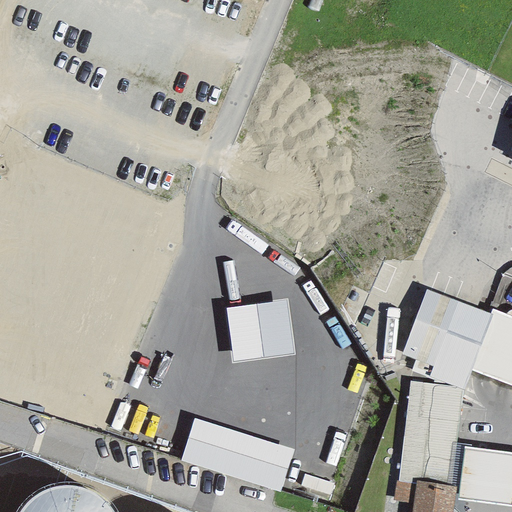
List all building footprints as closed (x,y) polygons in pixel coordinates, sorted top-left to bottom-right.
[(490,314),(425,290),(400,354),(414,359),(410,370),(462,390),(470,369),(491,315),(490,314)] [(235,360),(297,352),(290,292),(228,299),(235,360)] [(511,317),(492,309),(490,314),(491,315),(470,369),(511,385),(511,317)] [(409,382),(398,482),(415,484),(415,481),(455,486),(458,487),(464,448),(470,448),(470,445),(455,442),(462,390),(409,382)] [(183,459),(286,483),(296,439),(194,415),(183,459)] [(511,453),(470,448),(464,448),(458,487),(457,499),(511,506),(511,453)] [(451,511),(455,486),(415,481),(415,484),(398,482),(395,482),(392,501),(412,504),(410,511),(451,511)] [(98,511),(91,505),(74,498),(55,497),(37,502),(21,511),(98,511)]
